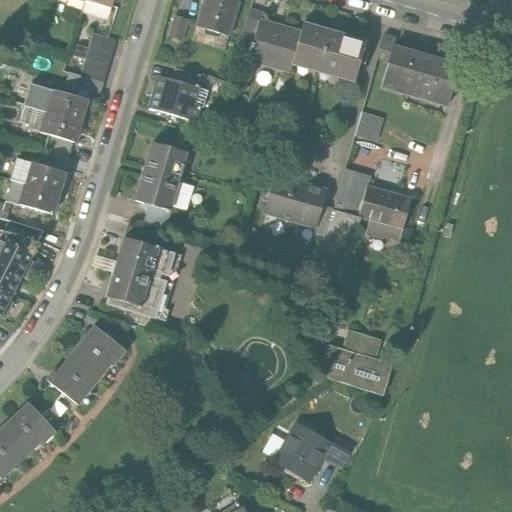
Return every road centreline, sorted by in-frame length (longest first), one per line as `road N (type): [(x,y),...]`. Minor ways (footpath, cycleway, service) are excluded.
road 1 (residential): [(151,0),(81,245),(61,291),(0,375)]
road 2 (tertiary): [(387,0),(511,36)]
